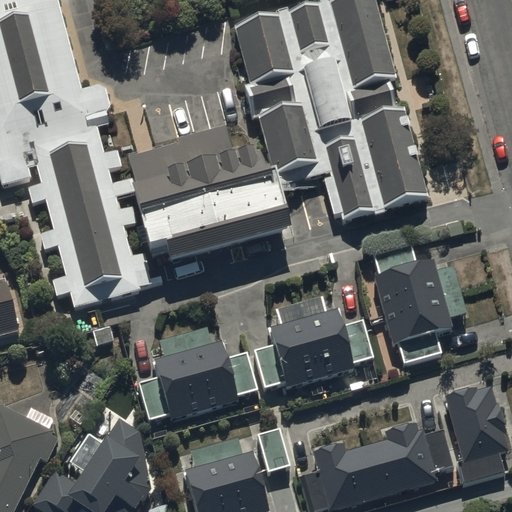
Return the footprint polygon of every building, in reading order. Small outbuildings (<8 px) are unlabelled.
[(133,200),(128,184),(112,189),(108,176),(119,173),(115,156),(103,159),(96,132),(107,129),(104,116),(109,114),(103,89),(81,94),(56,0),(0,0),(0,190),(31,182),(29,173),(36,171),(40,187),(27,191),(32,208),(45,205),(54,237),(40,240),(44,255),(57,251),(64,280),(51,284),(56,300),(69,297),(73,313),(159,290),(156,279),(149,281),(143,258),(130,261),(122,232),(136,228),(131,211),(118,214),(116,205),(133,200)] [(252,125),(258,124),(278,194),(322,182),(332,221),(342,219),(343,224),(428,202),(404,113),(395,115),(388,88),(396,86),(373,0),(360,0),(234,34),(249,92),(243,93),(252,125)] [(128,178),(132,194),(149,259),(167,254),(169,260),(287,229),(281,204),(264,147),(253,150),(251,142),(231,147),(225,125),(175,138),(176,141),(126,154),(132,177),(128,178)] [(375,272),(370,273),(390,344),(396,342),(401,362),(439,352),(433,332),(450,328),(447,317),(465,312),(452,264),(434,269),(431,257),(414,261),(409,243),(370,253),(375,272)] [(0,330),(14,327),(2,280),(0,280),(0,330)] [(281,383),(282,388),(353,369),(352,362),(371,357),(361,320),(341,325),(337,308),(326,311),(321,294),(273,307),(277,324),(265,328),(270,345),(251,350),(262,388),(281,383)] [(165,414),(167,419),(238,400),(236,393),(256,388),(246,351),(226,356),(222,339),(211,342),(206,324),(158,338),(162,355),(150,359),(155,376),(136,381),(147,419),(165,414)] [(112,341),(108,325),(90,330),(94,346),(112,341)] [(473,397),(443,406),(460,467),(456,469),(462,490),(502,478),(497,459),(506,457),(488,395),(474,399),(473,397)] [(0,511),(11,511),(40,456),(46,460),(57,437),(51,434),(53,430),(0,403),(0,511)] [(55,468),(30,503),(43,511),(135,511),(151,490),(139,432),(118,417),(107,433),(105,431),(71,479),(55,468)] [(278,427),(256,433),(266,472),(288,466),(278,427)] [(362,511),(434,490),(431,479),(452,473),(441,438),(423,444),(421,436),(416,438),(415,432),(385,441),(386,446),(345,458),(343,451),(311,461),(317,480),(298,486),(305,511),(362,511)] [(269,511),(253,451),(186,469),(197,511),(269,511)]
